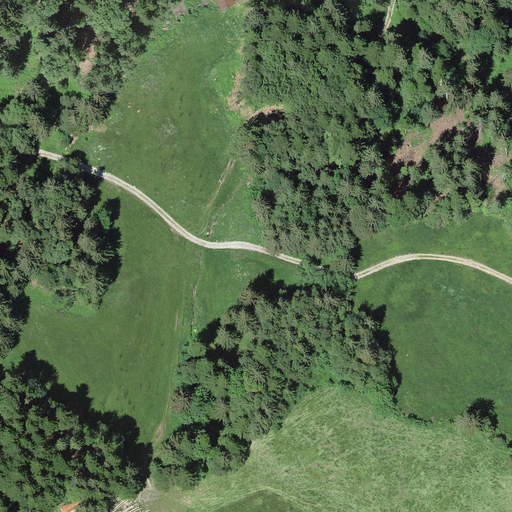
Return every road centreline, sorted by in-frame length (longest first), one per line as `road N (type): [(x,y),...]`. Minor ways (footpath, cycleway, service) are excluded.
road 1 (track): [(511,282),(445,257),(404,258),(352,276),(250,246),(201,243),(114,178),(0,139)]
road 2 (track): [(192,239),(241,127),(299,103),(355,59),(386,22),(393,0)]
